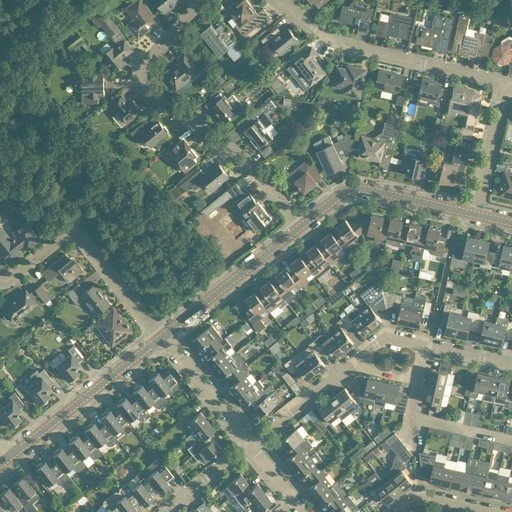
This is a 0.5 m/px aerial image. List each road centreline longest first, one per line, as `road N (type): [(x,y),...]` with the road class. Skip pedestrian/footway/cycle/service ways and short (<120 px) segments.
road 1 (residential): [(299,226),(245,161),(142,83),(144,60),(201,0)]
road 2 (residential): [(249,445),(388,338),(511,365)]
road 3 (residential): [(278,0),(332,37),(506,80)]
road 4 (residential): [(0,278),(68,228),(159,337)]
road 5 (tertiary): [(7,458),(159,337)]
road 6 (tertiary): [(299,226),(360,189),(474,214)]
road 7 (tertiary): [(159,337),(299,226)]
road 8 (residential): [(249,445),(159,337)]
road 9 (residential): [(474,214),(506,80)]
